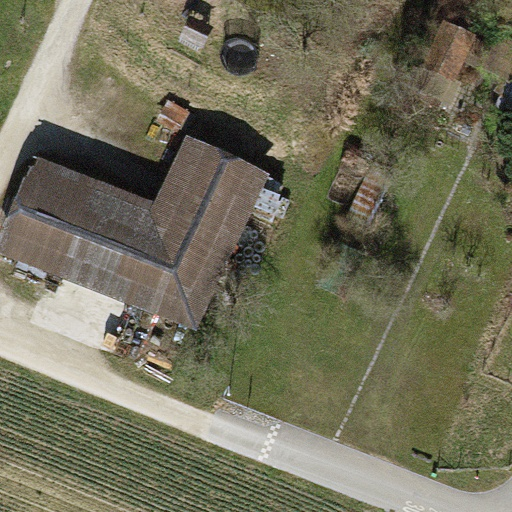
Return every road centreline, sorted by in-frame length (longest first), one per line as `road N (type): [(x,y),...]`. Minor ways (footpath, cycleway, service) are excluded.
road 1 (track): [(229,431),(0,343)]
road 2 (residential): [(440,511),(229,431)]
